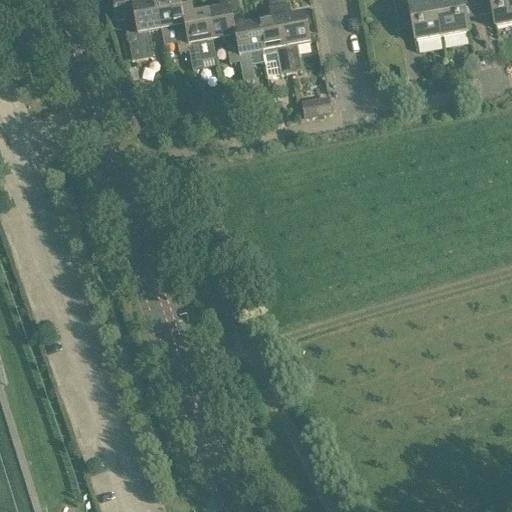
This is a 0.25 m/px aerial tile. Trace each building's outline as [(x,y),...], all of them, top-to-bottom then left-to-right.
[(141,0),(110,0),(115,23),(134,19),(137,36),(127,38),(132,65),(152,61),(148,36),(161,33),(155,4),(142,6),(141,0)] [(168,0),(169,1),(155,4),(161,33),(164,49),(177,46),(179,56),(189,54),(181,6),(180,0),(168,0)] [(217,0),(220,11),(206,14),(212,44),(225,41),(230,67),(240,65),(232,18),(231,14),(228,0),(217,0)] [(237,0),(228,0),(231,14),(240,13),(237,0)] [(407,0),(391,0),(396,23),(410,21),(415,45),(441,41),(434,3),(418,5),(417,1),(408,3),(407,0)] [(433,0),(434,3),(441,41),(467,36),(460,0),(433,0)] [(511,0),(474,0),(476,9),(490,6),(494,31),(511,27),(511,0)] [(181,6),(189,54),(192,74),(203,72),(202,64),(215,61),(211,44),(212,44),(206,14),(193,16),(191,5),(181,6)] [(289,7),(279,9),(291,76),(302,74),(297,48),(310,46),(305,16),(291,19),(289,7)] [(271,23),(257,25),(263,55),(276,52),(281,78),(291,76),(279,9),(268,11),(271,23)] [(232,18),(240,65),(243,85),(254,83),(252,68),(264,66),(263,55),(257,25),(244,28),(242,16),(232,18)] [(329,101),(302,106),(305,122),(332,117),(329,101)]
